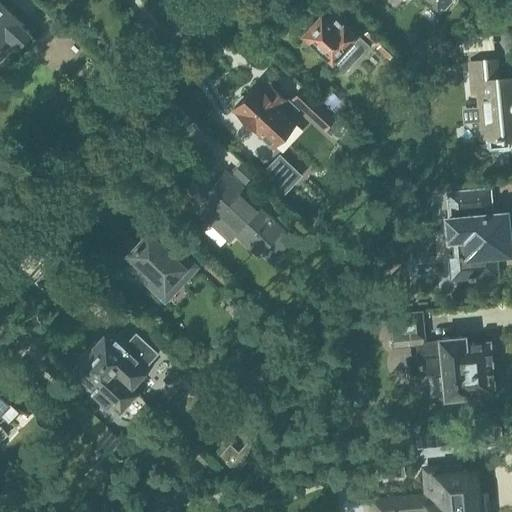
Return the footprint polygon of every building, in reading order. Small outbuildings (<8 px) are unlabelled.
[(0,0),(0,57),(9,48),(5,44),(12,37),(19,43),(30,31),(24,25),(25,23),(15,14),(15,9),(11,6),(7,6),(0,0)] [(392,0),(393,0),(425,0),(439,12),(441,9),(446,9),(453,1),(452,0),(392,0)] [(321,14),(316,19),(312,19),(307,24),(308,28),(303,33),(333,61),(345,72),(370,45),(344,22),(343,23),(334,15),(328,21),(321,14)] [(370,28),(365,34),(378,47),(377,48),(389,59),(396,52),(370,28)] [(491,152),(509,150),(511,146),(511,141),(511,135),(511,79),(497,81),(495,61),(469,63),(472,95),(478,95),(482,138),(486,138),(487,148),(491,152)] [(233,110),(261,136),(262,135),(274,146),(297,121),(291,116),(292,115),(292,114),(297,109),(289,102),(290,102),(271,84),(264,91),(257,84),(233,110)] [(336,120),(301,88),(291,99),(325,131),(336,120)] [(243,162),(233,172),(245,183),(255,172),(243,162)] [(202,171),(187,187),(208,205),(197,215),(229,244),(239,235),(261,255),(285,229),(245,192),(245,191),(225,172),(215,183),(202,171)] [(483,215),(481,192),(450,195),(452,218),(448,219),(450,240),(466,238),(467,256),(452,257),(454,278),(469,276),(469,279),(476,278),(476,276),(496,273),(494,254),(510,253),(508,234),(511,233),(511,231),(511,215),(507,215),(506,213),(483,215)] [(137,246),(131,240),(117,254),(159,294),(190,262),(176,248),(171,254),(149,234),(137,246)] [(244,302),(231,290),(223,299),(236,311),(244,302)] [(393,313),(395,343),(417,341),(420,374),(444,372),(447,397),(472,395),(472,393),(496,391),(492,353),(497,351),(496,343),(491,342),(491,338),(474,340),(474,344),(467,345),(466,335),(441,337),(441,339),(426,340),(423,311),(393,313)] [(137,332),(126,344),(111,330),(91,351),(128,385),(131,388),(151,367),(149,365),(160,353),(137,332)] [(91,351),(72,373),(108,406),(110,404),(120,413),(137,394),(131,388),(128,385),(91,351)] [(19,412),(0,393),(0,414),(10,423),(19,412)] [(78,422),(93,437),(102,428),(87,413),(78,422)] [(97,487),(117,468),(105,456),(85,474),(97,487)] [(420,498),(375,502),(376,511),(484,511),(482,492),(478,493),(476,469),(461,470),(460,466),(430,469),(433,497),(420,498)] [(177,511),(175,487),(151,489),(153,511),(177,511)]
